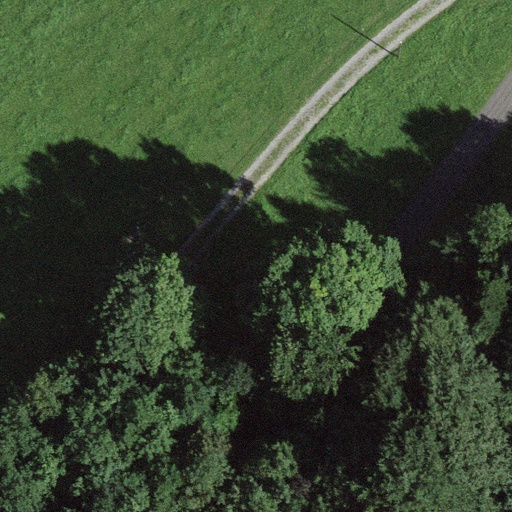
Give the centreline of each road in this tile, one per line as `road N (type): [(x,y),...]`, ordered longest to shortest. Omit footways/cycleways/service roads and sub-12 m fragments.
road 1 (track): [(447,0),(389,44),(289,143),(77,373),(0,434)]
road 2 (track): [(244,511),(307,372),(511,92)]
